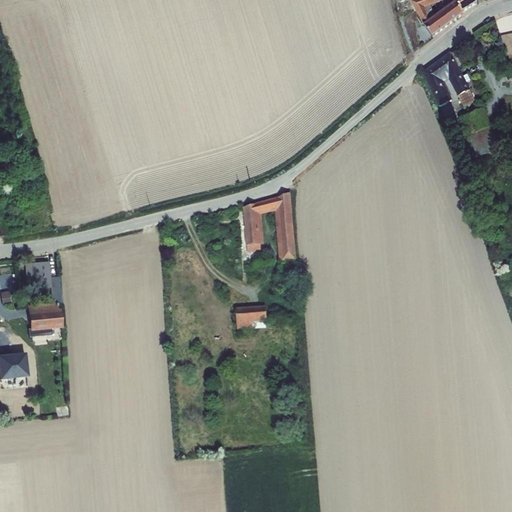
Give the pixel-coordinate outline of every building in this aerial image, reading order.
[(410,0),(432,37),(436,35),(440,32),(431,19),(425,8),(444,0),(410,0)] [(443,11),(431,19),(440,32),(463,15),(462,13),(456,2),(454,0),(453,0),(441,6),(443,11)] [(454,0),(456,2),(462,13),(477,4),(475,0),(454,0)] [(443,59),(422,74),(438,108),(452,100),(444,83),(449,81),(451,85),(457,97),(458,96),(464,107),(476,102),(470,90),(458,68),(466,62),(458,50),(451,54),(451,53),(443,59)] [(471,138),(479,156),(498,147),(491,130),(471,138)] [(263,200),(250,204),(255,241),(267,240),(266,228),(271,228),(270,224),(265,224),(263,213),(284,207),(288,256),(300,255),(296,205),(291,194),(264,202),(263,200)] [(269,258),(260,259),(262,272),(269,271),(268,266),(270,266),(269,258)] [(57,268),(41,269),(43,293),(53,293),(54,302),(62,301),(66,301),(64,280),(57,280),(57,268)] [(12,288),(4,290),(6,303),(14,301),(12,288)] [(62,308),(62,301),(54,302),(34,303),(35,311),(34,311),(35,326),(65,323),(64,308),(62,308)] [(270,304),(241,306),(243,330),(272,327),(270,304)] [(11,335),(8,319),(0,320),(3,336),(11,335)] [(27,354),(0,354),(0,361),(1,388),(29,386),(27,354)]
